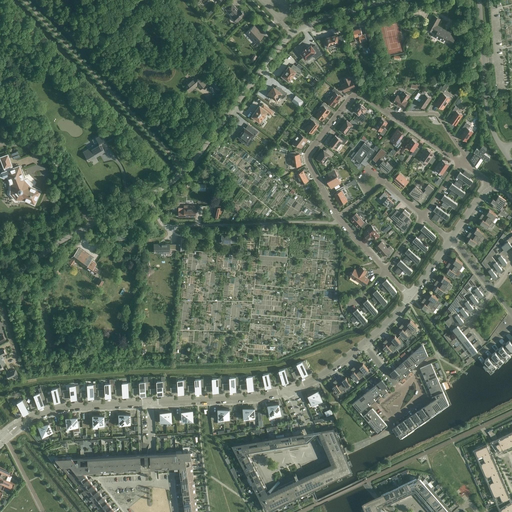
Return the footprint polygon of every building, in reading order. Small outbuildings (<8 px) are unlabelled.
[(231,3),(225,9),(232,16),(231,16),(237,22),(244,15),(243,13),(243,12),(242,11),(240,11),(239,9),(238,10),(231,3)] [(452,44),(455,37),(450,34),(451,33),(437,25),(440,19),(435,16),(429,26),(434,29),(433,31),(437,33),(435,36),(446,42),(446,41),(452,44)] [(253,26),(247,32),(256,42),(263,36),(253,26)] [(353,31),(355,37),(354,37),(355,42),(360,40),(360,42),(367,40),(365,34),(362,35),(361,28),(353,31)] [(337,35),(326,38),(327,43),(325,44),(326,49),(331,47),(330,45),(335,44),(336,47),(344,45),(341,35),(337,36),(337,35)] [(315,45),(313,47),(311,45),(307,48),(304,49),(305,50),(301,53),(306,59),(307,59),(307,60),(311,57),(310,56),(313,54),(316,58),(322,53),(315,45)] [(302,71),(293,64),(291,68),(288,66),(281,76),(282,77),(281,77),(284,79),(285,79),(288,81),(293,75),(296,78),(302,71)] [(201,88),(206,84),(197,74),(184,86),(188,92),(197,84),(201,88)] [(355,75),(350,77),(349,76),(343,79),(345,83),(341,85),(345,92),(349,90),(350,90),(356,87),(354,85),(357,83),(355,75)] [(217,81),(212,85),(218,91),(223,87),(217,81)] [(279,91),(273,87),(267,94),(276,100),(279,97),(282,99),(286,92),(281,89),(279,91)] [(340,92),(334,87),(332,90),(334,92),(331,96),(330,95),(329,95),(327,96),(327,97),(327,98),(328,99),(327,101),(334,106),(336,102),(337,103),(339,100),(338,100),(341,97),(339,95),(340,92)] [(425,108),(431,98),(425,94),(426,93),(423,91),(418,97),(421,99),(418,104),(425,108)] [(398,95),(393,101),(403,108),(407,102),(406,101),(410,96),(404,92),(401,97),(398,95)] [(450,98),(443,93),(435,104),(443,109),(445,105),(447,106),(449,102),(448,102),(450,98)] [(330,107),(324,102),(318,110),(319,111),(316,115),(323,120),(327,114),(328,114),(330,111),(328,109),(330,107)] [(364,112),(367,108),(362,105),(362,104),(361,104),(360,103),(359,104),(358,104),(357,105),(357,106),(354,110),(359,114),(356,117),(362,122),(366,117),(364,115),(365,113),(364,112)] [(254,118),(254,119),(255,120),(256,120),(259,122),(262,118),(263,119),(264,119),(265,117),(265,116),(264,115),(267,111),(271,115),(273,111),(263,104),(261,107),(259,105),(251,116),(254,118)] [(454,114),(449,120),(456,125),(463,115),(456,111),(458,108),(455,106),(451,112),(454,114)] [(312,116),(310,118),(313,120),(309,125),(308,125),(305,129),(309,132),(310,131),(312,133),(315,130),(317,128),(319,125),(316,123),(318,121),(312,116)] [(388,122),(381,118),(375,126),(382,131),(380,133),(383,135),(387,130),(384,127),(388,122)] [(347,120),(340,129),(346,134),(351,127),(354,129),(358,124),(352,119),(350,122),(347,120)] [(466,141),(473,132),(468,128),(471,125),(466,122),(462,128),(465,129),(460,137),(466,141)] [(237,135),(240,138),(239,139),(242,142),(243,140),(246,142),(250,138),(252,139),(258,131),(251,126),(249,130),(243,127),(240,131),(239,131),(237,134),(237,135)] [(402,132),(397,128),(395,131),(390,134),(391,134),(392,136),(390,138),(395,141),(393,144),(398,148),(402,143),(399,141),(403,135),(401,133),(402,132)] [(294,140),(293,143),(292,143),(292,144),(293,145),(293,146),(294,146),(295,146),(296,146),(297,145),(301,148),(304,144),(302,143),(306,138),(299,132),(294,140)] [(95,137),(99,143),(83,152),(88,159),(95,155),(96,157),(104,151),(101,146),(106,143),(100,134),(95,137)] [(344,144),(347,139),(341,134),(339,138),(335,135),(332,139),(331,138),(328,143),(331,145),(331,144),(332,145),(333,146),(336,148),(340,143),(344,144)] [(411,154),(414,156),(418,150),(415,148),(419,143),(412,139),(407,146),(413,150),(411,154)] [(360,164),(366,157),(368,158),(374,151),(372,149),(372,148),(364,143),(365,142),(356,153),(354,152),(351,155),(353,156),(352,158),(353,157),(360,163),(360,164)] [(490,157),(484,152),(487,149),(482,146),(479,149),(477,147),(474,152),(477,153),(476,155),(474,154),(470,159),(475,166),(481,157),(487,161),(490,157)] [(381,148),(373,159),(377,162),(376,164),(380,168),(381,167),(382,168),(383,168),(385,169),(388,172),(393,167),(387,161),(386,162),(381,158),(386,152),(381,148)] [(317,158),(323,163),(330,155),(331,157),(334,154),(328,149),(326,151),(324,150),(320,155),(319,155),(317,157),(318,158),(317,158)] [(428,161),(432,164),(436,158),(433,156),(433,157),(432,156),(433,153),(427,149),(421,158),(427,162),(428,161)] [(291,155),(293,166),(301,165),(300,154),(296,154),(296,151),(289,152),(289,155),(291,155)] [(28,202),(34,204),(40,191),(31,186),(31,185),(26,179),(24,180),(19,166),(13,168),(7,154),(0,157),(5,171),(2,172),(0,176),(3,177),(10,175),(12,180),(11,180),(11,181),(12,185),(11,185),(13,189),(13,190),(13,191),(13,193),(17,197),(19,197),(20,197),(21,198),(24,199),(25,197),(29,199),(28,202)] [(440,177),(443,179),(448,172),(445,170),(449,164),(445,162),(445,161),(442,159),(440,162),(441,162),(438,166),(436,169),(439,172),(439,171),(442,173),(440,177)] [(298,177),(302,184),(305,182),(305,183),(306,182),(305,182),(308,180),(309,179),(307,176),(306,176),(303,170),(300,172),(298,169),(292,173),(295,178),(298,177)] [(327,181),(331,188),(341,183),(337,176),(338,175),(335,169),(328,173),(331,179),(327,181)] [(460,171),(457,176),(460,177),(457,181),(462,185),(464,181),(467,182),(468,184),(471,180),(471,179),(470,178),(472,175),(465,170),(462,173),(460,171)] [(408,181),(397,171),(393,176),(397,180),(395,182),(394,181),(402,189),(402,188),(408,181)] [(465,192),(464,191),(452,183),(449,187),(452,189),(449,193),(454,196),(457,192),(461,195),(463,196),(465,192)] [(416,185),(408,194),(414,199),(416,197),(418,198),(417,200),(421,204),(428,196),(427,196),(430,193),(434,189),(428,184),(424,188),(426,190),(423,192),(416,185)] [(348,193),(344,185),(336,190),(337,193),(334,194),(338,200),(338,201),(339,204),(340,204),(340,205),(347,201),(344,195),(348,193)] [(384,191),(379,197),(384,201),(383,202),(389,208),(394,202),(389,198),(390,196),(384,191)] [(457,203),(456,202),(444,194),(441,198),(444,200),(441,204),(446,207),(449,203),(453,206),(455,207),(457,203)] [(499,209),(504,201),(505,201),(506,200),(499,195),(498,196),(499,196),(496,200),(493,198),(491,201),(494,203),(493,205),(499,209)] [(183,205),(183,208),(178,208),(178,217),(195,217),(195,205),(183,205)] [(450,215),(448,214),(436,206),(434,210),(436,212),(432,218),(437,221),(441,215),(445,218),(447,219),(450,215)] [(221,214),(222,208),(214,207),(212,217),(218,218),(219,213),(221,214)] [(397,210),(391,216),(397,222),(396,224),(397,225),(398,225),(399,226),(400,226),(402,226),(403,226),(407,229),(412,221),(409,218),(409,219),(407,217),(410,214),(405,209),(404,209),(401,213),(397,210)] [(484,211),(482,214),(495,223),(493,222),(496,217),(494,217),(496,214),(489,209),(487,213),(484,211)] [(356,213),(350,218),(358,227),(360,225),(363,228),(368,223),(365,220),(364,222),(361,219),(362,218),(360,215),(359,216),(356,213)] [(495,223),(482,214),(480,217),(483,219),(480,223),(487,227),(489,225),(492,227),(495,223)] [(376,231),(371,225),(363,233),(368,238),(371,236),(375,240),(379,236),(376,232),(376,231)] [(433,239),(436,236),(424,225),(421,229),(423,231),(417,237),(420,240),(423,237),(424,238),(427,235),(433,239)] [(471,229),(469,232),(467,235),(470,237),(468,241),(475,246),(476,243),(479,245),(485,237),(482,235),(484,232),(477,228),(474,231),(471,229)] [(221,235),(220,243),(230,244),(230,242),(236,243),(237,237),(221,235)] [(505,241),(506,243),(502,246),(504,249),(505,250),(511,245),(511,235),(511,236),(511,237),(509,240),(508,239),(505,241)] [(420,240),(417,237),(416,236),(413,240),(415,242),(412,246),(416,250),(420,246),(425,251),(428,247),(420,240)] [(387,248),(382,241),(375,247),(383,256),(386,253),(389,257),(394,250),(390,246),(387,248)] [(498,241),(491,249),(495,254),(500,259),(504,264),(506,263),(506,262),(506,263),(504,261),(505,260),(503,257),(508,253),(505,250),(504,249),(499,253),(497,249),(502,246),(498,241)] [(169,244),(154,244),(154,252),(169,252),(169,244)] [(85,267),(94,274),(98,269),(94,266),(96,263),(92,260),(93,259),(92,259),(93,258),(79,248),(71,257),(85,267)] [(420,259),(408,248),(405,252),(407,254),(404,257),(409,261),(412,258),(417,262),(420,259)] [(495,254),(491,249),(487,256),(490,260),(495,266),(499,271),(501,269),(499,267),(504,264),(500,259),(497,262),(492,256),(495,254)] [(490,260),(487,256),(482,262),(494,278),(496,276),(495,274),(499,271),(495,266),(492,268),(487,263),(490,260)] [(450,260),(448,263),(461,272),(461,271),(460,270),(462,266),(461,265),(463,263),(456,258),(453,262),(450,260)] [(413,270),(400,259),(397,263),(400,265),(394,271),(399,275),(404,269),(409,274),(413,270)] [(461,272),(448,263),(446,266),(449,268),(447,271),(454,276),(455,274),(458,276),(461,272)] [(353,271),(350,276),(360,282),(365,285),(369,279),(364,276),(364,275),(367,270),(361,267),(358,271),(355,269),(354,270),(354,269),(352,271),(353,271)] [(472,286),(476,291),(480,297),(482,295),(481,293),(485,289),(481,284),(478,287),(473,282),(475,280),(474,279),(476,278),(473,274),(468,281),(472,286)] [(438,278),(436,281),(449,289),(452,285),(449,283),(451,281),(444,276),(441,280),(438,278)] [(397,291),(386,279),(383,282),(385,285),(381,288),(385,292),(388,289),(393,294),(397,291)] [(449,289),(436,281),(434,284),(437,286),(435,289),(442,294),(443,291),(444,292),(447,288),(449,290),(449,289)] [(468,288),(472,286),(468,281),(463,288),(467,292),(471,298),(475,303),(478,302),(477,301),(476,300),(480,296),(480,297),(476,291),(473,294),(468,288)] [(463,295),(467,292),(463,288),(458,294),(462,299),(466,304),(471,310),(473,308),(472,308),(471,306),(475,303),(471,298),(468,300),(463,295)] [(387,301),(377,289),(373,292),(375,295),(372,298),(375,302),(379,299),(384,305),(387,301)] [(426,295),(424,298),(436,307),(439,303),(437,301),(438,299),(432,294),(429,297),(426,295)] [(462,299),(458,294),(453,301),(457,306),(461,311),(466,317),(468,315),(466,313),(470,310),(471,310),(466,304),(463,307),(458,302),(462,299)] [(436,307),(424,298),(422,301),(425,303),(422,307),(429,312),(430,309),(433,311),(436,307)] [(378,311),(367,299),(363,302),(366,305),(362,308),(366,312),(369,309),(374,315),(377,312),(378,311)] [(457,306),(453,301),(448,308),(461,323),(463,322),(463,321),(461,320),(465,316),(465,317),(466,317),(461,311),(458,314),(454,308),(457,306)] [(368,321),(357,308),(353,312),(355,314),(351,318),(354,322),(359,318),(364,324),(368,321)] [(462,332),(460,329),(457,325),(460,323),(461,323),(448,308),(452,313),(449,316),(450,317),(445,321),(448,326),(450,325),(452,328),(451,329),(453,332),(455,331),(458,335),(462,332)] [(405,321),(402,323),(413,334),(416,330),(414,328),(416,326),(410,320),(407,323),(405,321)] [(413,334),(402,323),(400,326),(402,329),(399,332),(405,337),(407,335),(409,337),(413,334)] [(467,338),(465,335),(470,331),(468,328),(462,332),(458,335),(449,342),(452,345),(457,341),(460,344),(454,348),(473,334),(467,338)] [(459,355),(478,340),(472,344),(470,341),(475,337),(473,334),(454,348),(457,351),(462,347),(465,351),(459,355)] [(390,336),(387,339),(396,349),(399,345),(398,344),(401,342),(395,336),(392,339),(390,336)] [(396,349),(387,339),(384,341),(386,344),(383,347),(389,353),(391,351),(392,352),(396,349)] [(476,352),(477,350),(475,347),(480,343),(478,340),(459,355),(462,358),(467,354),(470,357),(476,352)] [(502,346),(510,356),(511,356),(509,354),(511,352),(511,343),(509,340),(506,343),(508,346),(509,345),(510,346),(505,349),(502,346)] [(420,347),(415,352),(422,360),(421,360),(425,357),(427,356),(427,354),(423,346),(422,346),(420,347)] [(495,352),(503,362),(502,360),(505,358),(507,359),(510,356),(502,346),(499,349),(501,351),(502,350),(503,351),(498,355),(495,352)] [(415,352),(409,357),(416,365),(419,362),(420,362),(422,360),(415,352)] [(488,357),(496,367),(495,366),(498,363),(500,365),(503,362),(495,352),(492,355),(494,357),(495,356),(495,357),(491,361),(488,357)] [(409,357),(403,362),(411,370),(410,370),(413,367),(414,367),(416,365),(409,357)] [(484,366),(488,372),(491,369),(493,370),(496,367),(488,357),(485,360),(487,363),(488,362),(488,363),(484,366)] [(304,360),(296,363),(300,370),(298,371),(297,370),(291,373),(294,377),(299,375),(299,374),(301,373),(302,376),(307,374),(304,369),(307,367),(304,360)] [(403,362),(398,367),(404,375),(408,372),(411,370),(403,362)] [(358,363),(355,366),(363,376),(367,373),(366,372),(368,370),(363,363),(360,366),(358,363)] [(423,374),(433,370),(430,363),(420,367),(422,370),(424,374),(423,374)] [(363,376),(355,366),(352,368),(354,371),(351,374),(356,380),(358,378),(359,379),(363,376)] [(404,375),(398,367),(392,372),(399,381),(402,379),(401,378),(404,375)] [(286,368),(279,370),(281,377),(274,379),(275,383),(280,382),(280,381),(282,380),(283,383),(287,382),(286,376),(289,375),(286,368)] [(8,372),(10,378),(18,375),(15,369),(8,372)] [(433,370),(423,374),(425,377),(427,381),(426,381),(436,377),(433,370)] [(270,372),(262,374),(264,382),(257,383),(258,387),(263,386),(263,385),(265,384),(265,388),(270,387),(269,381),(272,380),(270,372)] [(254,376),(246,376),(247,384),(240,385),(240,389),(245,388),(245,387),(247,387),(248,390),(253,390),(252,384),(255,384),(254,376)] [(340,376),(337,379),(346,391),(350,388),(348,386),(351,384),(346,377),(342,379),(340,376)] [(237,377),(229,377),(230,385),(228,385),(228,383),(222,384),(222,389),(228,389),(228,388),(230,388),(230,391),(235,391),(235,385),(238,385),(237,377)] [(436,377),(426,381),(428,384),(430,388),(429,388),(439,384),(436,377)] [(221,386),(220,378),(212,378),(212,386),(205,386),(205,390),(211,390),(211,389),(213,388),(213,392),(218,392),(217,386),(221,386)] [(186,388),(186,379),(177,380),(178,387),(170,388),(170,392),(176,391),(176,390),(178,390),(178,394),(183,393),(183,388),(186,388)] [(203,387),(203,379),(195,379),(195,387),(193,387),(193,385),(187,385),(188,391),(193,391),(193,389),(195,389),(195,393),(200,393),(200,387),(203,387)] [(346,391),(337,379),(334,381),(336,384),(333,386),(337,393),(340,391),(341,394),(346,391)] [(382,380),(376,385),(383,393),(386,390),(387,391),(389,389),(382,380)] [(148,390),(147,381),(139,382),(140,389),(138,389),(138,388),(132,388),(132,394),(138,393),(138,392),(140,392),(140,396),(145,395),(145,390),(148,390)] [(165,389),(165,381),(157,381),(157,388),(149,389),(150,393),(155,392),(155,391),(157,391),(157,395),(162,395),(162,389),(165,389)] [(131,390),(130,382),(122,383),(122,390),(120,390),(120,389),(115,389),(115,394),(121,394),(121,393),(123,393),(123,397),(128,396),(127,391),(131,390)] [(113,391),(113,383),(105,384),(105,391),(103,391),(103,390),(97,390),(98,395),(103,395),(103,394),(105,394),(105,397),(110,397),(110,391),(113,391)] [(96,392),(96,384),(87,384),(88,392),(80,392),(80,396),(86,396),(86,395),(88,395),(88,398),(93,398),(93,392),(96,392)] [(439,384),(429,388),(431,391),(433,395),(435,394),(442,391),(439,384)] [(79,393),(78,385),(70,386),(70,393),(68,393),(68,392),(63,392),(63,398),(69,397),(69,396),(71,396),(71,399),(76,399),(75,393),(79,393)] [(376,385),(370,390),(377,398),(380,396),(379,396),(383,393),(376,385)] [(61,395),(60,387),(52,389),(53,396),(46,398),(47,402),(52,400),(52,399),(54,399),(55,402),(59,401),(58,396),(61,395)] [(318,390),(312,392),(318,405),(317,402),(322,400),(318,390)] [(370,390),(365,394),(371,403),(374,401),(373,400),(376,398),(377,398),(370,390)] [(437,397),(425,406),(425,407),(431,415),(448,404),(447,401),(442,391),(435,394),(437,397)] [(44,399),(42,392),(34,394),(37,402),(29,404),(31,408),(36,406),(36,405),(37,404),(39,407),(43,406),(41,400),(44,399)] [(318,405),(312,392),(307,395),(311,405),(313,404),(314,406),(318,405)] [(365,394),(359,399),(366,407),(368,406),(367,405),(371,402),(371,403),(365,394)] [(24,398),(17,402),(17,403),(16,404),(18,409),(13,411),(16,416),(21,413),(20,412),(22,411),(24,415),(28,412),(25,407),(28,406),(24,398)] [(366,407),(359,399),(353,403),(364,415),(368,412),(368,411),(365,408),(366,407)] [(278,402),(272,404),(275,414),(281,413),(278,402)] [(275,414),(272,404),(267,405),(269,415),(275,414)] [(421,409),(419,410),(425,419),(431,415),(425,407),(422,409),(421,409)] [(368,412),(364,415),(369,421),(377,414),(374,411),(374,410),(372,408),(368,411),(368,412)] [(415,413),(413,415),(419,424),(425,419),(419,410),(419,411),(416,414),(415,413)] [(377,414),(369,421),(374,427),(382,419),(380,417),(380,418),(377,414)] [(406,418),(406,419),(413,428),(419,424),(413,415),(412,415),(413,416),(411,417),(409,416),(406,418)] [(382,419),(374,427),(379,432),(387,425),(385,423),(382,420),(382,419)] [(403,421),(400,423),(406,432),(413,428),(406,419),(407,420),(403,422),(403,421)] [(49,422),(43,424),(47,434),(53,432),(49,422)] [(406,432),(400,423),(401,424),(397,426),(396,426),(394,428),(397,432),(400,437),(406,432)] [(47,434),(43,424),(38,426),(42,436),(47,434)] [(296,480),(260,497),(266,510),(310,489),(313,487),(350,470),(344,456),(343,454),(332,428),(318,431),(319,434),(319,435),(317,437),(314,433),(315,433),(313,431),(311,432),(313,435),(323,446),(325,450),(326,450),(330,459),(332,463),(304,477),(298,479),(297,478),(295,473),(293,474),(296,480)] [(493,429),(488,431),(500,450),(502,449),(503,450),(506,449),(505,448),(511,445),(511,432),(508,434),(509,435),(501,439),(501,438),(498,439),(493,429)] [(305,438),(307,442),(312,439),(319,434),(318,431),(309,432),(303,433),(305,438)] [(303,433),(291,435),(293,446),(298,445),(297,439),(305,438),(303,433)] [(291,435),(284,436),(285,441),(287,441),(288,447),(293,446),(291,435)] [(284,436),(276,438),(278,448),(283,448),(282,442),(285,441),(284,436)] [(276,438),(268,439),(269,444),(272,444),(273,449),(278,448),(276,438)] [(268,439),(260,440),(262,451),(267,450),(266,445),(269,444),(268,439)] [(260,440),(252,442),(253,447),(256,446),(257,452),(262,451),(260,440)] [(237,444),(232,445),(249,453),(251,453),(250,447),(253,447),(252,442),(237,444)] [(249,453),(232,445),(235,449),(235,450),(241,463),(246,461),(245,458),(250,455),(249,453)] [(475,450),(498,503),(510,498),(487,445),(483,447),(482,445),(477,447),(477,449),(475,450)] [(57,458),(54,458),(60,465),(66,473),(83,472),(83,473),(83,472),(87,472),(141,469),(140,456),(144,456),(144,463),(144,466),(146,466),(146,468),(149,468),(149,463),(148,463),(147,455),(149,455),(150,468),(154,468),(157,468),(173,467),(176,467),(192,466),(189,446),(182,447),(183,451),(175,452),(153,453),(143,454),(140,454),(77,457),(77,461),(74,462),(71,457),(57,458)] [(246,461),(241,463),(245,470),(255,465),(252,461),(247,463),(246,461)] [(12,471),(0,465),(0,470),(2,472),(0,475),(0,477),(14,484),(14,483),(6,480),(8,475),(10,475),(12,471)] [(255,465),(245,470),(249,477),(253,475),(252,472),(257,470),(255,465)] [(192,466),(176,467),(178,467),(179,474),(180,476),(187,475),(190,475),(190,473),(189,472),(190,472),(190,469),(192,469),(192,466)] [(83,472),(66,473),(72,481),(73,480),(75,483),(77,482),(78,483),(79,484),(77,486),(80,489),(82,488),(83,489),(84,490),(82,492),(84,495),(87,494),(89,496),(86,498),(87,498),(89,501),(91,499),(92,500),(93,502),(91,504),(94,507),(96,505),(97,506),(98,508),(96,509),(96,510),(98,511),(99,511),(101,511),(102,511),(101,511),(115,511),(114,510),(116,509),(114,506),(112,508),(109,504),(111,503),(110,500),(107,502),(105,499),(107,497),(105,495),(103,496),(100,493),(102,491),(100,489),(98,491),(95,487),(97,485),(95,483),(93,485),(90,481),(92,480),(91,477),(88,479),(83,473),(83,472)] [(253,475),(249,477),(253,484),(262,479),(260,475),(255,478),(253,475)] [(14,484),(0,477),(0,488),(2,490),(5,485),(12,488),(14,484)] [(418,477),(408,481),(413,491),(416,489),(418,477)] [(418,477),(416,489),(418,492),(426,485),(418,477)] [(262,479),(253,484),(256,491),(261,489),(259,487),(264,484),(262,479)] [(408,481),(403,484),(408,493),(413,491),(408,481)] [(398,484),(393,486),(394,488),(398,498),(403,495),(399,486),(398,484)] [(403,484),(399,486),(403,495),(408,493),(403,484)] [(426,485),(418,492),(422,496),(429,489),(426,485)] [(388,489),(389,491),(393,500),(398,498),(394,488),(393,486),(388,489)] [(429,489),(422,496),(425,500),(433,493),(429,489)] [(393,500),(389,491),(381,494),(388,503),(393,500)] [(433,493),(425,500),(429,504),(436,497),(433,493)] [(374,498),(364,503),(368,511),(382,511),(380,506),(386,503),(388,503),(381,494),(380,495),(374,498)] [(436,497),(429,504),(432,508),(440,501),(436,497)] [(440,501),(432,508),(435,511),(444,505),(440,501)] [(511,511),(511,501),(500,509),(501,511),(511,511)]
